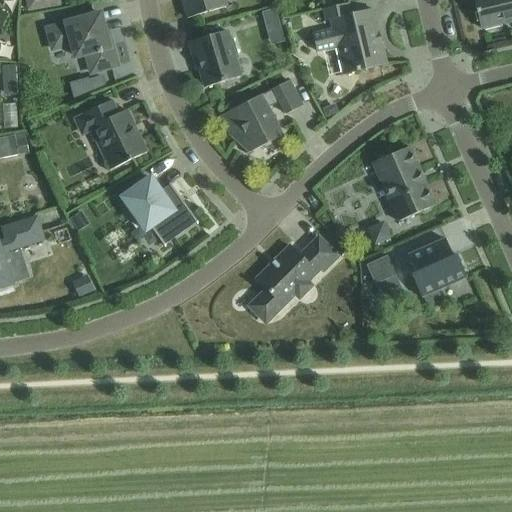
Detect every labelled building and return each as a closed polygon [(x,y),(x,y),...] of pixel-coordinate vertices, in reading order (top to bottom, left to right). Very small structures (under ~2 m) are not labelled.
[(59,0),(25,0),(28,13),(61,6),(59,0)] [(181,0),(188,19),(226,7),(226,6),(221,8),(218,0),(181,0)] [(511,0),(473,0),(477,14),(478,13),(482,28),(484,27),(484,31),(502,27),(501,23),(511,20),(511,0)] [(336,20),(337,27),(311,32),(316,52),(342,47),(348,73),(336,76),(336,77),(362,71),(366,73),(368,69),(386,65),(386,64),(384,64),(377,34),(379,33),(373,10),(351,15),(348,4),(322,10),(325,22),(331,20),(331,21),(336,20)] [(268,30),(280,27),(276,10),(264,14),(268,30)] [(92,73),(117,66),(112,46),(109,47),(100,14),(66,24),(47,30),(53,50),(72,45),(76,58),(87,55),(92,73)] [(197,59),(206,88),(224,83),(228,85),(234,83),(236,79),(240,78),(234,56),(238,55),(233,39),(229,41),(226,32),(188,43),(193,60),(197,59)] [(16,67),(3,67),(4,79),(16,79),(16,67)] [(101,74),(69,84),(73,99),(105,86),(101,74)] [(289,81),(274,89),(274,90),(261,96),(219,117),(220,118),(223,117),(231,134),(238,131),(249,152),(246,153),(247,155),(262,147),(266,149),(274,145),(274,141),(282,137),(268,109),(280,102),(287,115),(302,107),(289,81)] [(113,100),(83,115),(74,120),(77,126),(88,127),(97,144),(101,141),(114,167),(109,170),(110,171),(147,153),(127,111),(119,114),(113,100)] [(21,101),(0,101),(0,126),(22,126),(21,101)] [(335,104),(323,109),(327,117),(338,112),(335,104)] [(25,135),(15,137),(19,156),(29,154),(25,135)] [(1,140),(5,159),(19,156),(15,137),(1,140)] [(373,163),(398,222),(420,213),(424,214),(430,212),(432,208),(435,206),(409,148),(388,157),(384,155),(378,158),(376,162),(373,163)] [(197,225),(198,224),(171,185),(160,192),(151,179),(123,198),(146,231),(151,227),(165,247),(166,247),(164,243),(195,221),(197,225)] [(82,211),(70,218),(78,231),(90,224),(82,211)] [(19,240),(41,232),(37,218),(2,229),(6,241),(0,242),(0,288),(12,284),(2,253),(21,247),(19,240)] [(368,230),(374,245),(390,238),(383,223),(368,230)] [(463,256),(476,251),(472,238),(458,242),(463,256)] [(323,273),(338,258),(319,239),(304,253),(305,254),(301,257),(291,247),(257,280),(267,290),(256,302),(247,296),(246,297),(275,314),(295,294),(296,295),(302,295),(308,289),(308,284),(307,282),(320,269),(323,273)] [(438,291),(467,278),(457,255),(453,257),(445,239),(408,256),(416,273),(412,275),(422,298),(423,297),(426,305),(430,306),(440,302),(441,298),(438,291)] [(387,257),(366,266),(375,285),(395,276),(387,257)] [(87,276),(72,283),(79,298),(94,291),(87,276)] [(395,276),(375,285),(383,303),(403,294),(395,276)]
